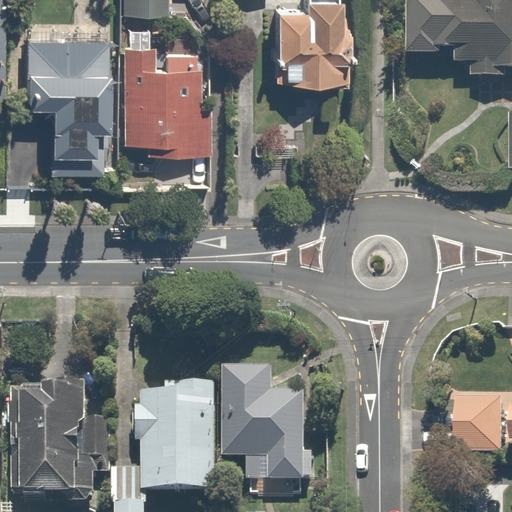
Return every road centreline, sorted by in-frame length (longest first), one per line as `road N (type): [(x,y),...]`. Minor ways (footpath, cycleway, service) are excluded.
road 1 (tertiary): [(0,262),(336,261)]
road 2 (residential): [(378,304),(378,511)]
road 3 (tertiary): [(336,261),(344,236),(379,218),(405,226),(422,261)]
